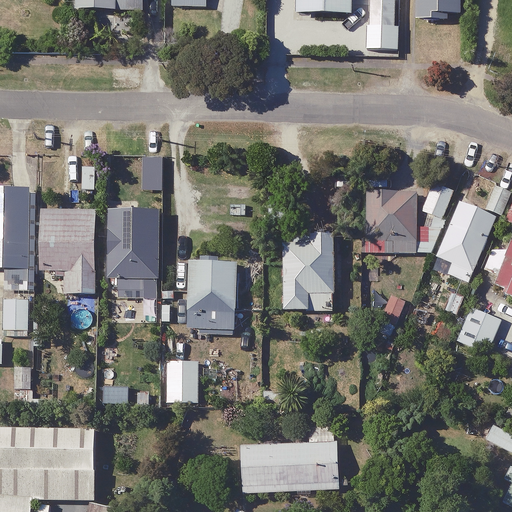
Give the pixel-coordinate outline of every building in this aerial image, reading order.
[(75,0),(75,10),(142,11),(141,0),(75,0)] [(299,0),(299,13),(351,15),(351,0),(299,0)] [(395,27),(396,0),(370,0),(368,49),(399,50),(400,27),(395,27)] [(463,15),(462,0),(420,0),(420,20),(447,21),(447,15),(463,15)] [(206,12),(176,12),(177,26),(206,26),(206,12)] [(161,157),(147,157),(145,187),(159,188),(161,157)] [(98,168),(84,168),(83,190),(97,191),(98,168)] [(457,192),(435,183),(423,212),(445,221),(457,192)] [(252,184),(228,184),(228,195),(252,196),(252,184)] [(511,193),(496,187),(487,211),(503,217),(511,193)] [(32,191),(0,189),(0,269),(28,270),(32,191)] [(367,194),(365,255),(385,255),(385,253),(436,254),(436,229),(416,228),(417,195),(367,194)] [(108,279),(120,279),(120,282),(119,290),(147,291),(147,299),(158,299),(162,204),(147,203),(111,201),(108,279)] [(496,217),(460,202),(433,268),(469,283),(496,217)] [(42,210),(41,271),(56,272),(56,278),(67,278),(66,294),(95,295),(96,212),(42,210)] [(335,235),(285,234),(284,310),(334,311),(335,235)] [(511,296),(511,242),(507,254),(494,248),(485,271),(498,276),(495,284),(507,289),(505,294),(511,296)] [(237,311),(239,264),(237,264),(222,263),(223,256),(202,256),(202,262),(191,262),(188,329),(221,330),(221,336),(236,337),(237,313),(237,311)] [(466,292),(452,287),(444,311),(458,315),(466,292)] [(32,304),(7,301),(4,337),(29,340),(32,304)] [(503,322),(470,308),(456,341),(489,355),(503,322)] [(71,316),(49,316),(48,331),(71,332),(71,316)] [(456,322),(440,317),(434,336),(450,341),(456,322)] [(199,404),(200,362),(170,361),(168,404),(199,404)] [(16,367),(15,400),(20,400),(31,401),(33,368),(16,367)] [(151,392),(119,390),(118,406),(150,407),(151,392)] [(511,398),(510,402),(503,420),(511,423),(511,398)] [(511,433),(495,424),(486,440),(511,453),(511,433)] [(101,435),(0,426),(0,511),(34,511),(36,503),(95,508),(101,435)] [(340,489),(337,430),(311,431),(311,442),(242,445),(244,493),(340,489)] [(511,470),(510,469),(495,498),(511,506),(511,470)]
